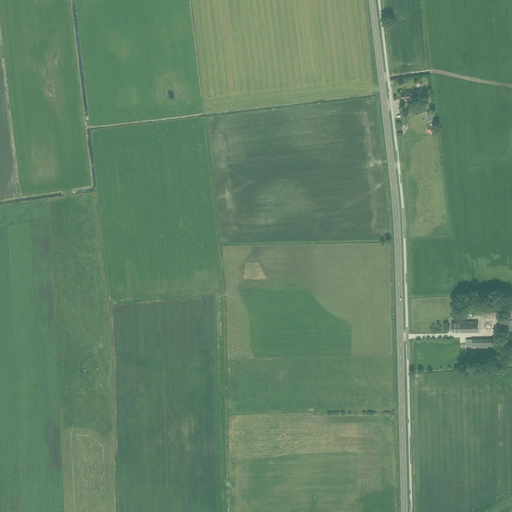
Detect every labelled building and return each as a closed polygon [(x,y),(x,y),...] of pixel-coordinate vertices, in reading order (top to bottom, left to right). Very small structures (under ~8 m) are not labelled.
[(402,99),(417,97),(416,92),(417,92),(417,90),(414,90),(406,91),(406,92),(401,93),(402,99)] [(429,90),(422,91),(423,101),(430,100),(429,90)] [(475,315),(493,315),(493,305),(475,306),(475,315)] [(500,332),(509,332),(508,318),(499,319),(500,332)] [(460,333),(478,332),(478,321),(459,322),(459,323),(452,323),(452,332),(460,332),(460,333)] [(473,348),(494,348),(494,339),(466,339),(467,346),(473,346),(473,348)]
